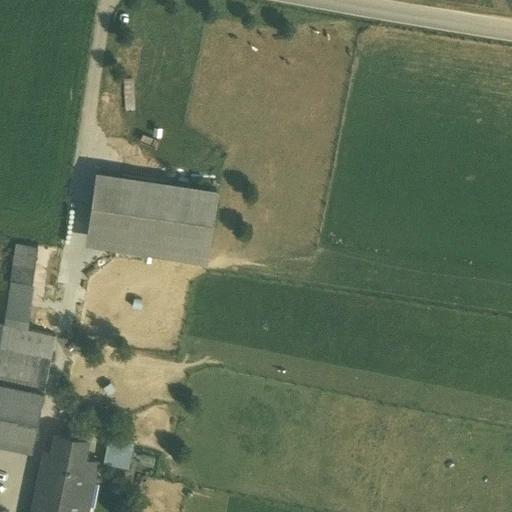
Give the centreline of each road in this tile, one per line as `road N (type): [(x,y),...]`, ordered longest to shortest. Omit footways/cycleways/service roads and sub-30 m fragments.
road 1 (secondary): [(511,29),(330,0)]
road 2 (track): [(109,0),(88,138)]
